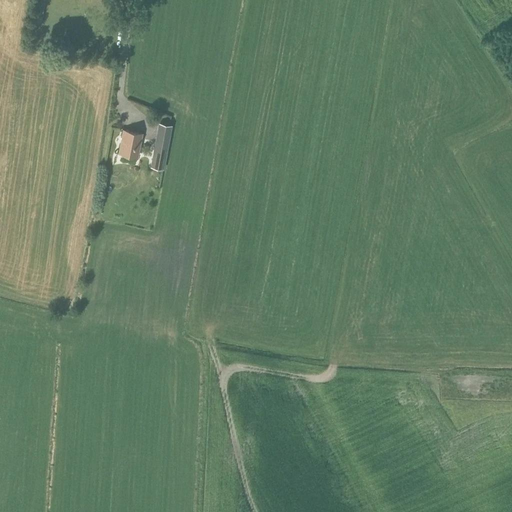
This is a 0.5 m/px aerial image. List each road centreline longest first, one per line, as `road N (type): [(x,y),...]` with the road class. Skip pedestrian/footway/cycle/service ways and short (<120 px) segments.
road 1 (track): [(204,334),(217,365),(214,382),(275,511)]
road 2 (track): [(217,365),(314,374),(331,364),(337,341)]
